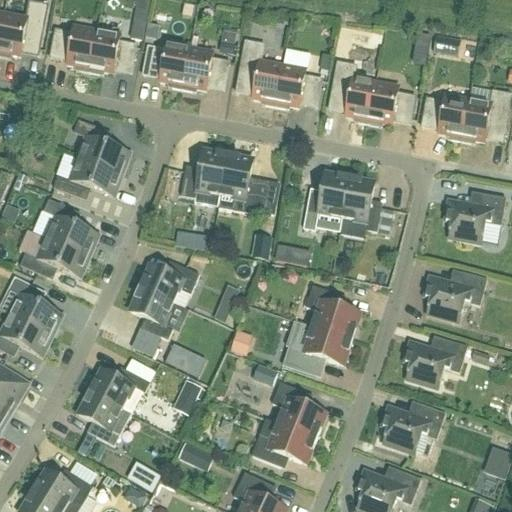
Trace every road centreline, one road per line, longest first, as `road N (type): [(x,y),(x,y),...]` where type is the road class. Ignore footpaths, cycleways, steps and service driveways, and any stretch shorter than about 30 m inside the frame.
road 1 (residential): [(0,501),(85,345),(173,121)]
road 2 (residential): [(321,511),(359,411),(429,167)]
road 3 (residential): [(429,167),(173,121)]
road 4 (residential): [(173,121),(0,89)]
